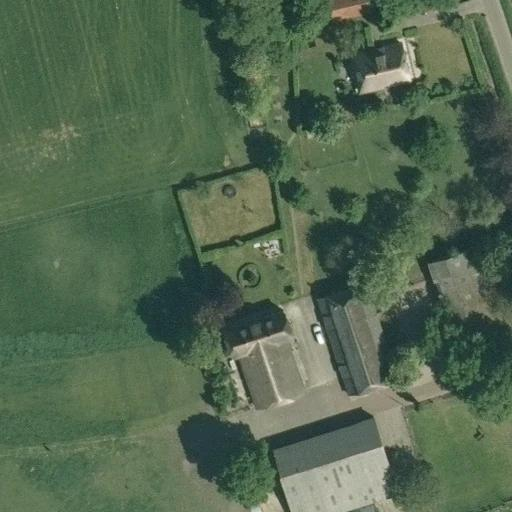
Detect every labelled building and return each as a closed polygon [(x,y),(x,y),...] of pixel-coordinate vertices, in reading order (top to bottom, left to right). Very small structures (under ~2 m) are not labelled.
[(372,0),(330,0),(335,19),(374,9),(372,0)] [(361,92),(411,80),(402,43),(352,54),(361,92)] [(463,357),(508,343),(478,246),(432,261),(463,357)] [(347,395),(399,379),(368,283),(316,299),(347,395)] [(256,407),(303,392),(286,339),(293,337),(284,310),(225,329),(234,355),(239,353),(256,407)] [(291,511),(343,511),(400,494),(375,416),(272,447),(291,511)]
